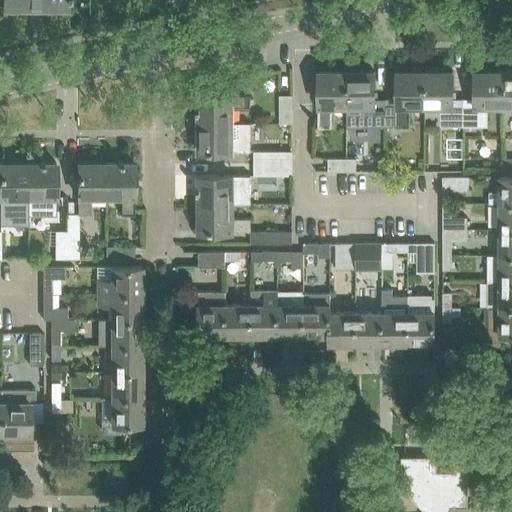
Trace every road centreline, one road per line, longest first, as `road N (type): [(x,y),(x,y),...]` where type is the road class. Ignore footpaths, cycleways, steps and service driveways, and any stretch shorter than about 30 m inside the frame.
road 1 (residential): [(154,52),(166,134),(158,146),(158,257)]
road 2 (unclassified): [(200,42),(374,0)]
road 3 (unclassified): [(0,87),(154,52)]
